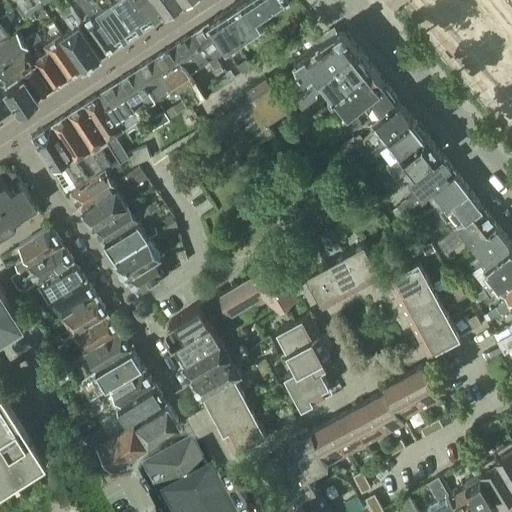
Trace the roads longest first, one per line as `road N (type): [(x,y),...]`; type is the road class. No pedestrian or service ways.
road 1 (residential): [(11,129),(253,511)]
road 2 (tertiary): [(511,183),(352,0)]
road 3 (residential): [(208,0),(11,129)]
